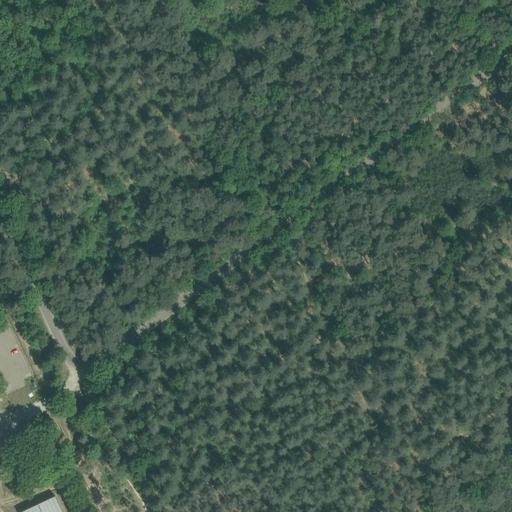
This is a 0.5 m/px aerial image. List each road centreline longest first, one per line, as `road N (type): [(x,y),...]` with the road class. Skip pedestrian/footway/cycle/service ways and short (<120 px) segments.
road 1 (unclassified): [(0,216),(77,380),(511,41)]
road 2 (track): [(79,0),(278,224),(348,365)]
road 3 (track): [(348,365),(416,511)]
road 4 (track): [(55,399),(0,284)]
